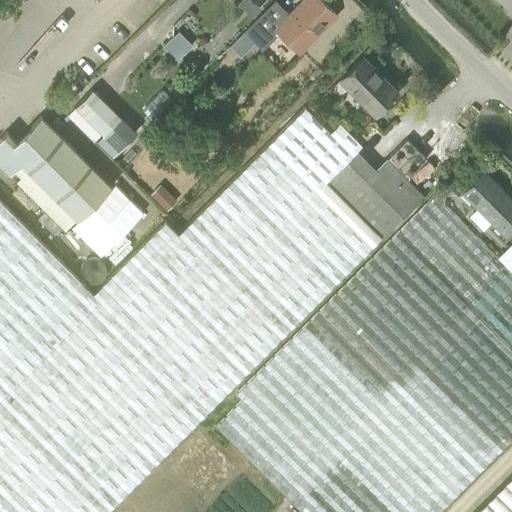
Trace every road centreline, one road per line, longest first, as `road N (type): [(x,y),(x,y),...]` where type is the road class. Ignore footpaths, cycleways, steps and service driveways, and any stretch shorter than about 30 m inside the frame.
road 1 (unknown): [(0,114),(119,0)]
road 2 (unclassified): [(511,102),(410,0)]
